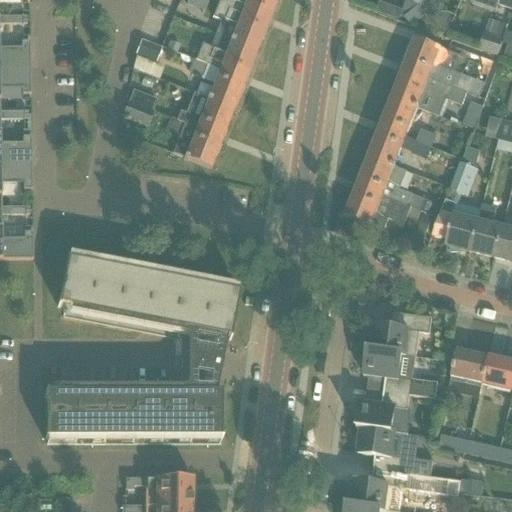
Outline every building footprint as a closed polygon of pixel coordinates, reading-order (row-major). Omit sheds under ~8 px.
[(204,0),(198,0),(195,10),(204,14),(209,2),(204,0)] [(219,0),(218,4),(257,19),(269,24),(278,0),(219,0)] [(406,0),(405,3),(423,9),(425,0),(406,0)] [(511,0),(499,0),(500,0),(498,7),(511,12),(511,0)] [(257,19),(218,4),(212,20),(220,23),(214,36),(218,37),(229,42),(257,53),(266,30),(269,24),(257,19)] [(379,4),(375,13),(393,20),(397,10),(379,4)] [(419,8),(405,20),(411,28),(426,16),(419,8)] [(12,18),(0,18),(0,26),(12,26),(12,18)] [(479,52),(498,59),(508,28),(489,22),(479,52)] [(194,63),(246,83),(257,53),(229,42),(218,37),(214,36),(209,49),(201,46),(194,63)] [(414,40),(402,70),(414,74),(429,81),(441,50),(433,47),(414,40)] [(141,42),(135,57),(156,65),(161,50),(141,42)] [(169,43),(166,51),(176,55),(179,47),(169,43)] [(0,70),(29,70),(29,44),(21,44),(21,50),(0,50),(0,70)] [(193,62),(188,74),(202,80),(201,82),(212,86),(206,101),(234,112),(246,83),(194,63),(193,62)] [(29,70),(0,70),(0,90),(22,90),(22,96),(29,96),(29,70)] [(402,70),(391,100),(418,110),(418,111),(428,115),(436,97),(462,106),(467,94),(455,90),(442,85),(429,81),(414,74),(402,70)] [(447,73),(442,85),(455,90),(460,78),(447,73)] [(391,100),(379,129),(407,140),(418,111),(418,110),(391,100)] [(180,114),(176,123),(195,130),(211,136),(223,141),(225,134),(234,112),(206,101),(198,121),(185,115),(180,114)] [(128,104),(122,119),(147,129),(153,113),(128,104)] [(170,121),(165,133),(179,138),(172,156),(192,164),(211,171),(223,141),(211,136),(170,121)] [(511,124),(502,122),(498,143),(511,145),(511,124)] [(379,129),(367,159),(395,170),(395,169),(402,151),(407,140),(379,129)] [(421,131),(416,143),(432,150),(437,137),(421,131)] [(0,165),(30,165),(30,139),(22,139),(22,146),(0,145),(0,165)] [(416,143),(411,156),(427,162),(432,150),(416,143)] [(453,192),(467,198),(477,172),(476,171),(480,153),(469,150),(453,192)] [(367,159),(356,188),(411,210),(411,209),(421,213),(426,202),(413,197),(399,192),(406,174),(395,169),(395,170),(367,159)] [(0,165),(0,213),(0,214),(0,209),(0,207),(0,185),(23,185),(23,191),(31,191),(30,165),(0,165)] [(356,188),(344,218),(368,227),(367,228),(384,235),(389,221),(404,227),(411,210),(356,188)] [(439,219),(432,238),(443,240),(443,239),(448,240),(446,248),(471,254),(481,213),(457,207),(457,206),(446,202),(439,219)] [(481,213),(471,254),(495,260),(503,228),(493,225),(496,211),(482,207),(481,213)] [(15,209),(0,209),(0,214),(0,217),(15,217),(15,209)] [(29,209),(15,209),(15,217),(29,217),(29,213),(29,209)] [(0,214),(0,213),(0,261),(32,261),(31,235),(24,235),(23,230),(0,230),(0,217),(0,214)] [(423,218),(417,232),(426,236),(433,219),(425,215),(424,218),(423,218)] [(511,230),(503,228),(495,260),(511,264),(511,230)] [(59,309),(59,308),(65,309),(218,339),(229,341),(228,342),(230,343),(236,312),(237,308),(239,296),(236,295),(235,301),(223,299),(224,293),(208,290),(206,296),(195,293),(196,288),(179,284),(178,290),(167,288),(168,282),(151,279),(150,285),(139,282),(140,277),(123,273),(122,279),(110,277),(111,271),(94,268),(93,274),(82,271),(83,266),(66,263),(59,297),(59,298),(57,309),(59,309)] [(217,346),(218,339),(65,309),(63,320),(139,335),(174,341),(174,363),(168,363),(168,365),(168,388),(52,387),(52,395),(209,395),(208,387),(205,387),(207,377),(189,373),(189,349),(211,353),(213,346),(217,346)] [(406,357),(416,359),(419,335),(430,336),(432,321),(394,316),(392,330),(374,328),(371,352),(367,352),(367,353),(406,358),(406,357)] [(221,355),(211,353),(189,349),(189,373),(207,377),(208,377),(216,379),(217,378),(218,371),(220,363),(222,356),(221,356),(221,355)] [(454,366),(451,380),(466,383),(483,387),(489,359),(457,352),(454,366)] [(367,353),(364,378),(386,381),(384,394),(411,398),(436,401),(438,386),(413,383),(416,359),(406,358),(367,353)] [(511,364),(489,359),(483,387),(511,393),(511,364)] [(209,395),(52,395),(46,395),(46,393),(45,393),(45,405),(44,405),(43,440),(44,440),(47,440),(47,441),(62,441),(62,435),(74,435),(74,441),(91,441),(91,435),(102,435),(102,441),(120,441),(120,435),(131,435),(131,441),(149,441),(149,435),(160,435),(160,441),(177,441),(177,435),(189,435),(189,441),(206,441),(206,435),(218,435),(218,441),(221,440),(221,405),(221,393),(219,393),(219,395),(209,395)] [(395,435),(407,436),(410,413),(409,413),(411,398),(384,394),(382,408),(360,405),(357,430),(395,435)] [(442,396),(440,403),(447,404),(449,397),(442,396)] [(465,404),(462,431),(472,432),(474,405),(465,404)] [(357,430),(356,431),(360,432),(357,456),(375,459),(373,472),(411,477),(430,480),(432,465),(392,459),(395,435),(357,430)] [(441,437),(438,450),(467,456),(470,444),(441,437)] [(472,444),(469,457),(498,464),(501,451),(472,444)] [(501,464),(511,466),(511,452),(504,451),(501,464)] [(448,459),(445,482),(459,484),(461,461),(448,459)] [(346,508),(375,511),(385,511),(388,489),(409,492),(411,477),(373,472),(372,485),(354,483),(350,508),(346,507),(346,508)] [(134,493),(134,480),(125,480),(125,493),(134,493)] [(193,509),(195,509),(195,502),(194,502),(195,496),(197,496),(197,493),(195,493),(193,493),(193,480),(134,480),(134,493),(144,493),(144,509),(193,509)]
